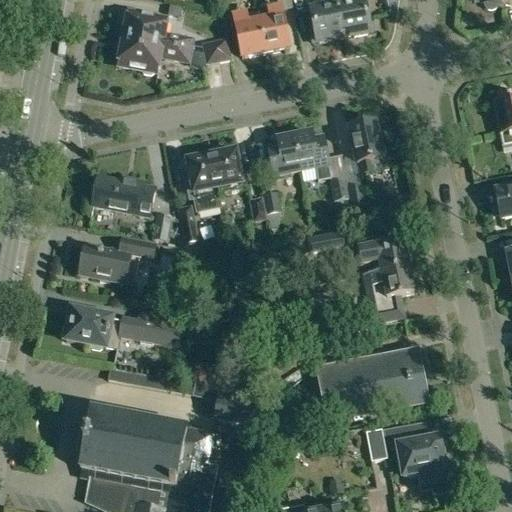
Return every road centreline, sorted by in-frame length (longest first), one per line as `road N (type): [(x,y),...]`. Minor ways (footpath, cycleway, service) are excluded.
road 1 (residential): [(422,70),(505,511)]
road 2 (unclassified): [(22,134),(59,140),(422,70)]
road 3 (primary): [(22,134),(48,0)]
road 4 (primary): [(0,266),(22,134)]
